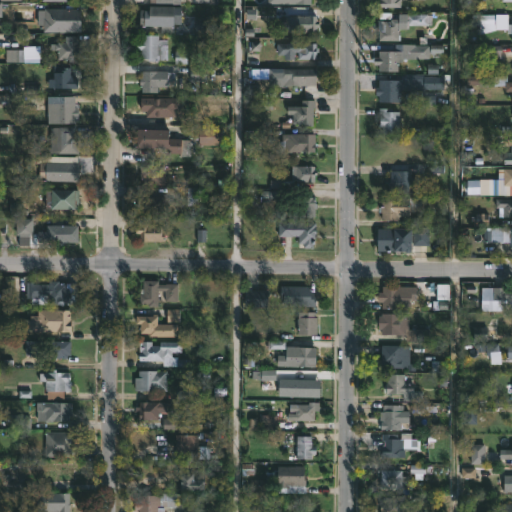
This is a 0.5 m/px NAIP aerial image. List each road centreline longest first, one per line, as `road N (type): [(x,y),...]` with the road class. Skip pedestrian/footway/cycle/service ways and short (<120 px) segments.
road 1 (residential): [(103,511),(112,0)]
road 2 (residential): [(347,268),(0,264)]
road 3 (residential): [(347,268),(347,0)]
road 4 (residential): [(347,511),(347,268)]
road 5 (residential): [(511,269),(347,268)]
